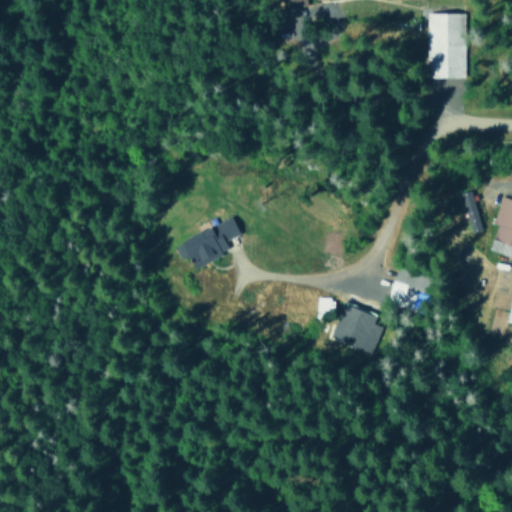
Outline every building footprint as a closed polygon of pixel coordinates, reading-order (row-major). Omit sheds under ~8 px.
[(309,0),(287,0),(288,8),(307,5),(306,0),(309,0)] [(463,11),(426,12),(427,77),(464,76),(463,11)] [(460,214),(465,212),(471,232),(481,229),(469,190),(454,194),(460,214)] [(511,244),(511,199),(500,195),(492,223),(497,224),(492,239),(511,244)] [(228,251),(224,240),(239,233),(231,217),(173,244),(180,259),(188,256),(193,267),(228,251)] [(322,318),(322,311),(332,312),(333,298),(315,297),(314,317),(322,318)] [(379,326),(372,323),(375,314),(342,303),(331,340),(371,352),(379,326)]
